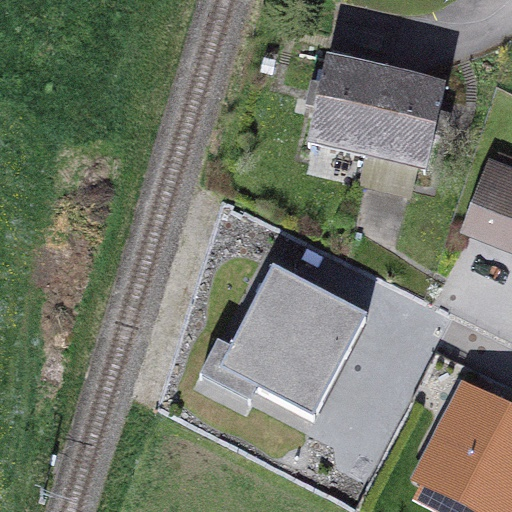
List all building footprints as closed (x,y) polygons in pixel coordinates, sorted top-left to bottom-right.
[(366,161),(386,74),(385,74),(384,78),(329,65),(329,61),(328,61),(308,148),(309,148),(310,144),(366,158),(365,161),(366,161)] [(386,74),(366,161),(367,162),(368,158),(424,171),(423,174),(425,175),(445,88),(443,87),(442,91),(386,78),(387,74),(386,74)] [(511,183),(492,176),(470,234),(511,250),(511,183)] [(313,421),(366,319),(273,271),(219,373),(313,421)] [(511,422),(466,398),(424,478),(489,511),(507,511),(511,504),(511,422)]
